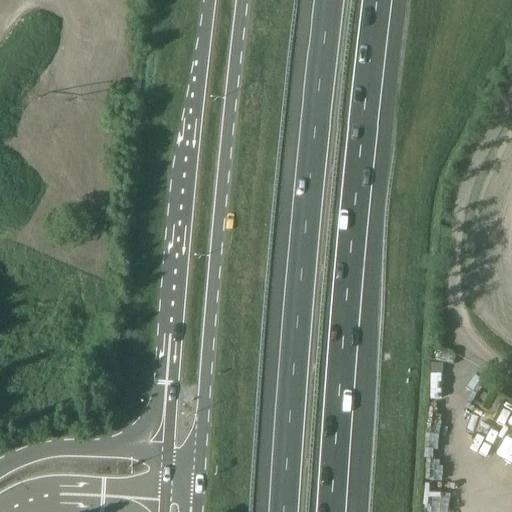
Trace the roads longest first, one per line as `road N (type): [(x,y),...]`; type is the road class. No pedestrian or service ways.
road 1 (motorway): [(331,511),(380,0)]
road 2 (motorway): [(333,0),(284,511)]
road 3 (secondary): [(199,474),(242,0)]
road 4 (secondary): [(209,0),(168,453)]
road 5 (unclassified): [(168,453),(48,450),(0,468)]
road 6 (unclassified): [(6,511),(57,495),(166,500)]
